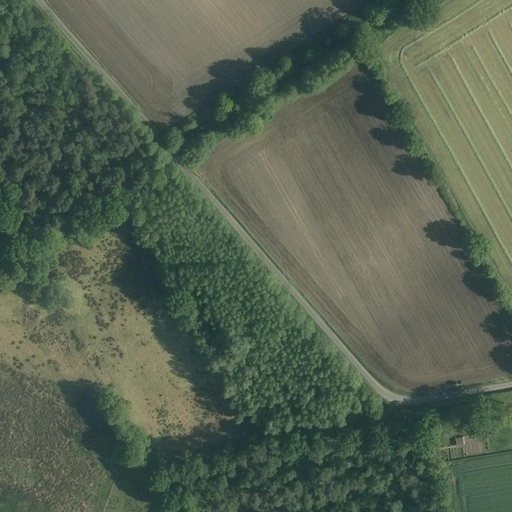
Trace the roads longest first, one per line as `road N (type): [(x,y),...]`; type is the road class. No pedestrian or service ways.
road 1 (unclassified): [(511,385),(416,401),(380,391),(37,0)]
road 2 (track): [(171,152),(410,0)]
